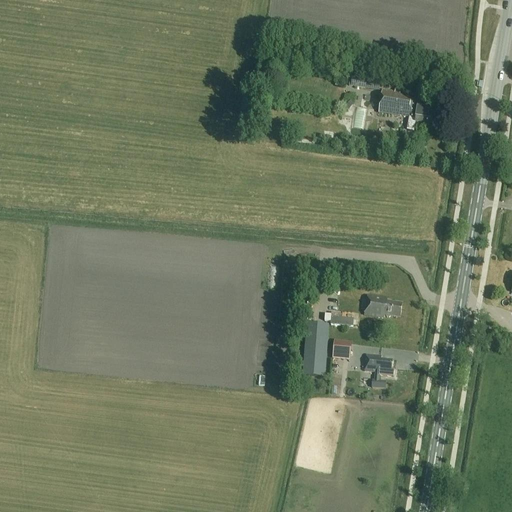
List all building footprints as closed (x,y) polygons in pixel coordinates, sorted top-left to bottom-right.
[(353,75),(351,87),(366,90),(368,77),(353,75)] [(416,97),(382,92),(379,114),(413,119),(413,118),(416,118),(415,123),(434,126),(436,109),(418,106),(418,109),(414,108),(416,97)] [(363,129),(368,109),(358,107),(354,126),(363,129)] [(384,299),(368,297),(364,316),(384,320),(385,317),(386,317),(387,318),(389,319),(391,318),(400,320),(403,305),(387,303),(384,299)] [(337,319),(336,327),(360,330),(361,322),(337,319)] [(328,327),(308,326),(304,376),(324,377),(328,327)] [(335,342),(333,356),(350,358),(352,344),(335,342)] [(381,358),(366,356),(364,373),(375,374),(375,382),(373,382),(372,389),(385,390),(386,383),(379,382),(379,377),(394,378),(394,371),(391,371),(392,362),(381,361),(381,358)]
